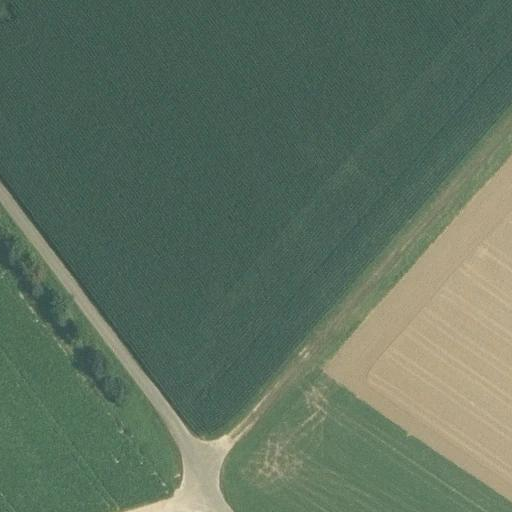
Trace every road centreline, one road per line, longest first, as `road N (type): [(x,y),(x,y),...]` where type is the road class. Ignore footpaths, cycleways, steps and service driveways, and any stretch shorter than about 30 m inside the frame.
road 1 (track): [(511,150),(197,511)]
road 2 (track): [(0,192),(196,456),(223,511)]
